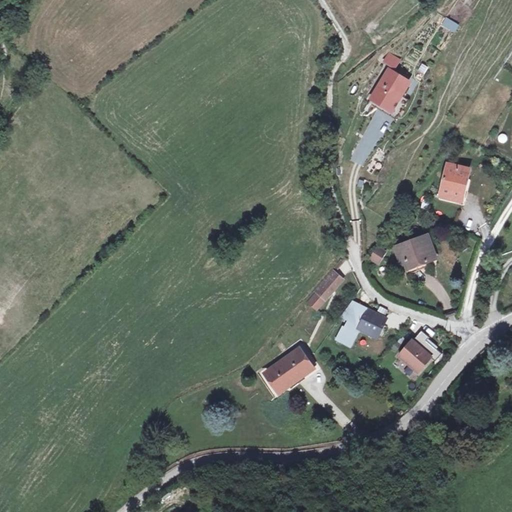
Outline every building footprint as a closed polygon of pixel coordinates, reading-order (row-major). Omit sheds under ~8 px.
[(382,63),(396,69),(401,59),(387,53),(382,63)] [(375,98),(397,110),(403,100),(401,98),(412,80),(393,68),(375,98)] [(445,192),(467,198),(475,166),(453,161),(445,192)] [(397,248),(403,263),(407,261),(408,264),(410,269),(438,258),(429,236),(397,248)] [(389,250),(381,244),(374,255),(382,260),(389,250)] [(336,273),(317,291),(319,293),(327,301),(346,283),(336,273)] [(327,301),(319,293),(310,303),(317,311),(327,301)] [(389,320),(355,301),(343,317),(350,320),(346,328),(344,327),(338,340),(353,347),(361,331),(379,340),(389,320)] [(414,341),(413,341),(400,357),(419,373),(433,357),(437,361),(443,354),(431,344),(427,341),(430,338),(422,331),(414,341)] [(265,376),(282,394),(290,386),(288,384),(300,374),(303,376),(312,368),(298,350),(265,376)]
